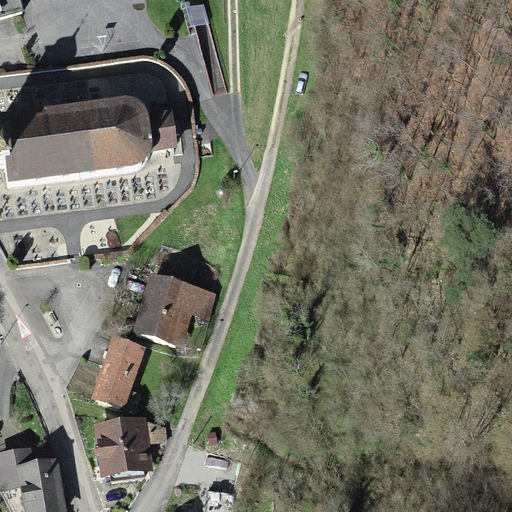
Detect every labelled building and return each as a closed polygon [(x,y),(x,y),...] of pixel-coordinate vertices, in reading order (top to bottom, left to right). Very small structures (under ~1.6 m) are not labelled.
[(0,0),(0,20),(22,14),(19,0),(0,0)] [(122,102),(0,118),(0,119),(2,136),(0,136),(0,165),(5,165),(7,187),(131,172),(139,170),(146,166),(151,159),(152,155),(175,152),(173,137),(181,137),(179,123),(173,123),(172,116),(147,119),(145,112),(139,107),(132,103),(122,102)] [(145,279),(129,334),(173,347),(183,314),(196,318),(203,296),(145,279)] [(107,340),(87,396),(118,407),(138,350),(107,340)] [(141,469),(135,421),(90,427),(95,475),(141,469)] [(58,511),(49,461),(8,468),(6,461),(0,462),(0,484),(1,489),(13,486),(17,511),(58,511)] [(218,511),(219,495),(185,494),(184,511),(218,511)]
